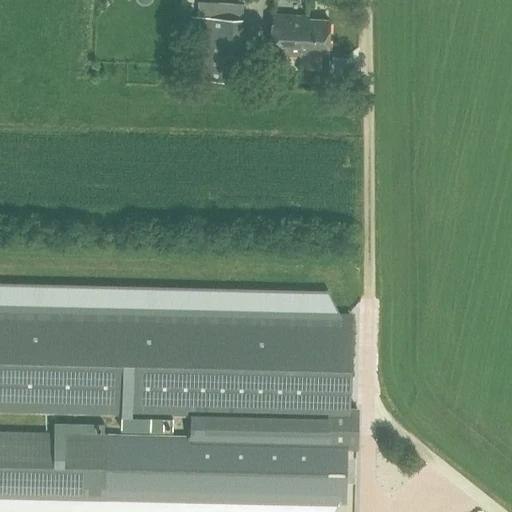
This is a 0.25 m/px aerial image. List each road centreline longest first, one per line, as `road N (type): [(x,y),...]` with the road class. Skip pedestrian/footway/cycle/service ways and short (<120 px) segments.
road 1 (unclassified): [(365,0),(365,390),(387,423),(497,511)]
road 2 (unknown): [(0,498),(354,510),(374,493),(365,390)]
